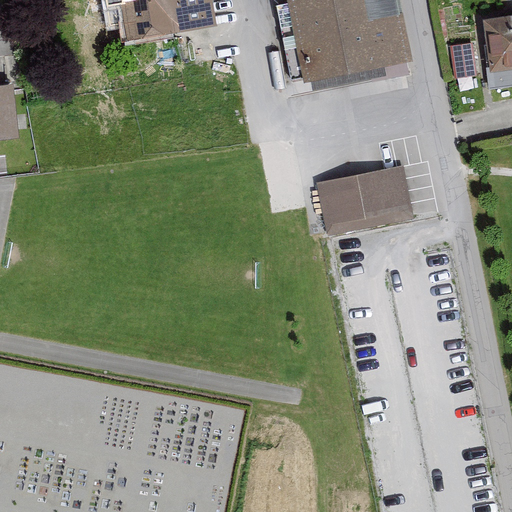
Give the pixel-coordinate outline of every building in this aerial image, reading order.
[(213,28),(210,0),(116,0),(120,37),(213,28)] [(411,60),(398,0),(298,0),(290,2),(307,80),(314,79),(316,91),(409,72),(407,60),(411,60)] [(511,21),(488,24),(493,67),(485,68),(488,92),(511,88),(511,21)] [(15,85),(0,86),(0,144),(19,144),(15,85)] [(408,210),(400,165),(320,179),(328,224),(408,210)]
